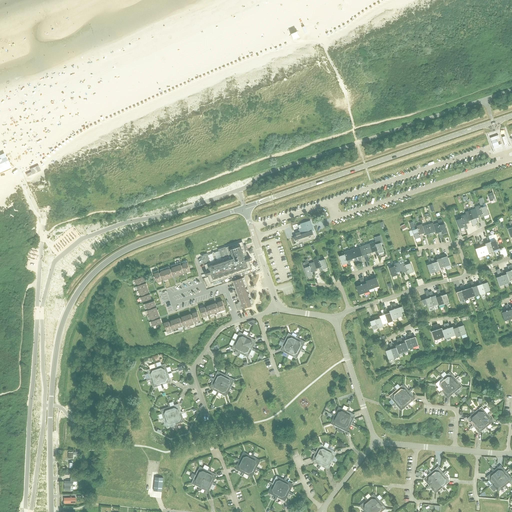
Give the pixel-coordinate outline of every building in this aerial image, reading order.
[(297,32),(291,34),(294,40),(297,39),(299,38),(297,32)] [(0,155),(0,171),(10,167),(9,167),(7,161),(5,157),(4,154),(0,155)] [(31,172),(26,174),(27,177),(32,175),(41,171),(38,166),(32,168),(30,169),(31,172)] [(482,197),(478,199),(480,205),(484,216),(489,215),(486,206),(483,207),(483,204),(482,203),(484,203),(482,197)] [(480,205),(475,207),(475,209),(476,209),(478,216),(478,215),(481,215),(482,217),(484,216),(480,205)] [(475,209),(470,210),(474,222),(475,224),(477,223),(477,221),(476,218),(479,217),(478,215),(478,216),(476,209),(475,209)] [(470,210),(465,212),(466,214),(468,221),(471,220),(473,224),(475,224),(474,222),(470,210)] [(459,219),(456,220),(459,229),(465,227),(461,216),(458,216),(459,219)] [(441,219),(438,221),(438,223),(442,234),(448,233),(445,224),(443,224),(441,219)] [(296,243),(315,237),(310,221),(300,224),(302,230),(299,231),(299,232),(295,234),(296,236),(294,237),(296,243)] [(415,229),(412,230),(415,239),(420,237),(417,226),(415,223),(413,223),(414,227),(415,229)] [(432,223),(427,224),(431,236),(434,235),(433,232),(435,232),(436,232),(433,225),(432,223)] [(433,225),(436,232),(435,232),(436,234),(439,233),(440,235),(439,235),(440,238),(443,237),(442,234),(438,223),(433,225)] [(422,226),(425,233),(424,233),(425,235),(428,234),(429,237),(431,236),(427,224),(422,226)] [(491,235),(488,236),(488,237),(489,239),(493,251),(499,249),(496,240),(494,235),(493,234),(491,235)] [(380,235),(374,237),(375,241),(375,242),(379,253),(384,251),(381,242),(382,242),(380,235)] [(488,252),(493,251),(489,239),(488,237),(486,237),(488,243),(485,244),(486,246),(486,245),(488,252)] [(212,283),(213,285),(221,282),(223,283),(225,281),(224,279),(227,277),(227,278),(228,277),(232,276),(233,279),(235,280),(244,277),(245,275),(244,272),(245,271),(245,272),(246,271),(250,270),(251,268),(249,261),(251,260),(250,257),(248,258),(246,253),(246,252),(246,253),(245,251),(244,251),(245,249),(242,242),(241,242),(234,244),(233,244),(229,245),(228,247),(226,248),(224,247),(219,249),(218,251),(219,251),(214,252),(212,251),(212,253),(207,255),(205,254),(202,255),(201,257),(207,272),(204,273),(205,276),(208,275),(210,282),(212,283)] [(375,242),(370,243),(372,252),(375,251),(377,256),(379,255),(379,253),(375,242)] [(482,242),(479,242),(480,245),(484,256),(489,254),(488,252),(486,245),(486,246),(483,246),(482,242)] [(370,243),(364,245),(368,256),(371,256),(370,253),(372,252),(370,243)] [(364,245),(359,247),(362,255),(364,255),(366,262),(369,261),(368,257),(368,256),(364,245)] [(484,256),(480,245),(478,246),(478,248),(476,249),(479,258),(484,256)] [(359,247),(354,248),(358,260),(359,264),(362,263),(360,259),(359,256),(362,255),(359,247)] [(354,248),(349,250),(352,259),(355,258),(356,261),(356,263),(358,262),(358,260),(354,248)] [(349,250),(344,252),(348,263),(349,266),(351,265),(350,262),(350,261),(352,260),(352,259),(349,250)] [(342,255),(339,256),(342,265),(348,263),(344,252),(341,253),(342,255)] [(443,254),(441,255),(445,267),(450,265),(447,256),(444,257),(443,254)] [(445,267),(441,255),(439,256),(439,258),(437,259),(437,261),(440,268),(445,267)] [(321,257),(318,258),(322,269),(327,268),(325,259),(322,260),(321,257)] [(435,272),(432,261),(430,257),(428,258),(430,264),(427,265),(430,274),(435,272)] [(316,269),(319,268),(320,270),(320,272),(323,272),(322,270),(322,269),(318,258),(313,260),(314,262),(316,269)] [(437,261),(435,262),(433,258),(431,258),(432,260),(432,261),(435,272),(441,270),(440,268),(437,261)] [(307,267),(304,268),(307,277),(313,275),(309,263),(307,259),(305,259),(306,264),(307,267)] [(403,259),(398,261),(399,262),(399,264),(401,271),(402,273),(405,272),(406,274),(408,274),(404,262),(403,259)] [(392,267),(389,268),(392,277),(397,275),(393,264),(392,261),(390,261),(391,264),(392,267)] [(407,261),(404,262),(408,274),(413,272),(411,263),(408,264),(407,261)] [(182,265),(183,268),(184,268),(185,273),(190,271),(187,262),(182,264),(183,265),(182,265)] [(314,262),(309,263),(313,275),(315,274),(314,271),(317,271),(316,269),(314,262)] [(399,262),(393,264),(397,275),(400,274),(399,272),(401,271),(399,264),(399,262)] [(172,269),(171,269),(172,272),(173,272),(174,276),(179,275),(176,266),(171,268),(172,269)] [(504,284),(501,273),(500,271),(499,268),(496,270),(498,274),(499,276),(497,277),(499,286),(504,284)] [(168,278),(165,270),(160,271),(161,272),(160,273),(161,276),(162,276),(163,280),(168,278)] [(509,281),(507,274),(504,275),(503,270),(500,271),(501,273),(504,284),(510,283),(509,281)] [(138,285),(141,284),(140,283),(145,281),(143,276),(135,279),(136,284),(137,284),(138,285)] [(372,276),(370,277),(374,288),(379,286),(376,278),(373,279),(372,276)] [(361,282),(364,293),(369,292),(369,290),(366,283),(365,284),(362,277),(359,278),(361,282)] [(374,288),(370,277),(367,278),(368,280),(366,281),(366,283),(369,290),(374,288)] [(234,287),(243,283),(241,278),(232,281),(234,287)] [(484,280),(481,281),(485,293),(490,291),(487,282),(485,283),(484,280)] [(480,294),(477,285),(474,286),(474,284),(473,281),(470,282),(475,296),(480,294)] [(480,285),(477,285),(480,294),(485,293),(481,281),(479,282),(480,285)] [(364,293),(361,282),(358,283),(359,285),(356,286),(359,295),(364,293)] [(475,296),(470,282),(468,282),(469,285),(469,288),(467,289),(470,298),(475,296)] [(243,283),(234,287),(235,290),(234,290),(235,294),(236,293),(236,292),(245,289),(243,283)] [(470,298),(467,289),(464,290),(463,285),(460,286),(461,288),(464,296),(465,299),(470,298)] [(149,292),(147,287),(139,290),(140,295),(141,295),(141,296),(145,294),(144,294),(149,292)] [(464,296),(461,288),(458,289),(459,291),(457,292),(459,301),(465,299),(464,296)] [(236,292),(236,293),(237,296),(236,296),(237,298),(238,298),(238,297),(247,294),(245,289),(236,292)] [(424,298),(422,299),(423,305),(426,304),(428,308),(433,306),(430,295),(429,295),(427,290),(424,291),(426,297),(424,298)] [(432,291),(428,293),(429,295),(430,295),(433,306),(438,304),(439,304),(436,297),(436,295),(433,296),(432,291)] [(443,292),(440,293),(444,304),(449,302),(446,294),(444,295),(443,292)] [(249,300),(247,294),(238,297),(238,298),(237,298),(237,300),(238,299),(239,303),(240,303),(249,300)] [(148,309),(151,308),(151,307),(155,305),(153,300),(145,303),(147,308),(148,308),(148,309)] [(251,306),(249,300),(240,303),(239,303),(235,304),(237,310),(250,306),(251,306)] [(215,303),(211,305),(214,313),(218,312),(218,311),(219,311),(218,307),(217,308),(215,303)] [(395,303),(393,304),(393,305),(394,306),(398,318),(403,316),(402,313),(400,307),(397,308),(395,303)] [(398,318),(394,306),(393,305),(391,305),(392,310),(389,311),(390,312),(392,319),(398,318)] [(208,314),(207,311),(206,311),(204,307),(200,308),(203,317),(207,316),(207,315),(208,314)] [(510,320),(506,308),(504,309),(505,312),(502,312),(505,321),(510,320)] [(390,312),(387,313),(386,309),(383,310),(388,323),(393,321),(392,319),(390,312)] [(388,323),(383,310),(381,310),(382,315),(380,316),(380,318),(383,325),(383,324),(388,323)] [(190,314),(186,315),(189,324),(193,322),(193,321),(194,321),(193,318),(191,318),(190,314)] [(377,316),(374,317),(378,328),(383,326),(383,324),(383,325),(380,318),(378,318),(377,316)] [(183,325),(182,322),(181,322),(179,317),(175,319),(178,327),(182,326),(182,325),(183,325)] [(378,328),(374,317),(372,318),(373,320),(370,321),(373,330),(378,328)] [(172,328),(171,325),(170,326),(168,321),(163,323),(166,331),(171,330),(171,329),(172,328)] [(453,328),(456,335),(455,335),(456,337),(461,335),(458,324),(457,324),(457,322),(454,323),(456,327),(453,328)] [(448,323),(446,324),(447,326),(450,337),(455,335),(456,335),(453,328),(453,326),(450,327),(448,323)] [(460,323),(458,324),(461,335),(467,334),(464,325),(461,326),(460,323)] [(437,324),(435,325),(436,327),(439,338),(444,337),(445,339),(444,337),(445,337),(442,330),(442,328),(439,329),(438,326),(437,324)] [(434,330),(431,331),(434,340),(439,338),(436,327),(435,325),(433,326),(433,328),(434,330)] [(243,345),(249,333),(248,332),(247,336),(242,333),(240,334),(243,345)] [(418,346),(415,337),(412,338),(411,332),(408,332),(409,336),(413,347),(418,346)] [(249,333),(243,345),(254,341),(254,339),(249,337),(250,333),(249,333)] [(243,345),(240,334),(238,335),(235,339),(232,338),(232,339),(243,345)] [(291,334),(289,335),(292,346),(298,334),(297,334),(296,337),(291,334)] [(299,335),(298,334),(292,346),(303,342),(302,340),(297,338),(299,335)] [(292,346),(289,335),(287,336),(284,341),(281,339),(281,340),(292,346)] [(413,347),(409,336),(407,337),(408,339),(405,340),(406,342),(408,349),(413,347)] [(398,354),(399,354),(404,353),(400,341),(399,338),(396,339),(398,345),(395,346),(396,347),(398,354)] [(400,341),(404,353),(409,351),(408,349),(406,342),(403,343),(401,338),(399,338),(400,341)] [(243,345),(232,339),(231,340),(235,341),(232,346),(233,348),(243,345)] [(292,346),(281,340),(280,341),(283,342),(281,347),(282,349),(292,346)] [(255,343),(254,341),(243,345),(255,350),(256,350),(252,348),(255,343)] [(303,342),(292,346),(304,352),(304,351),(301,349),(304,344),(303,342)] [(393,348),(393,346),(392,343),(389,344),(390,346),(394,358),(399,356),(399,354),(398,354),(396,347),(393,348)] [(238,356),(243,345),(233,348),(234,350),(238,353),(237,356),(238,356)] [(247,355),(243,345),(238,356),(239,357),(240,353),(245,356),(247,355)] [(255,350),(243,345),(247,355),(249,355),(252,350),(255,351),(255,350)] [(286,357),(292,346),(282,349),(282,351),(283,352),(282,355),(286,357)] [(296,356),(292,346),(286,357),(287,358),(288,356),(289,355),(293,357),(294,357),(296,356)] [(304,352),(292,346),(296,356),(298,356),(300,351),(304,352)] [(394,358),(390,346),(388,347),(389,350),(386,351),(389,360),(394,358)] [(154,364),(149,366),(150,369),(149,371),(152,372),(159,376),(155,363),(154,364)] [(156,363),(155,363),(159,376),(164,366),(162,365),(157,366),(156,363)] [(166,367),(164,366),(159,376),(171,372),(171,371),(168,372),(166,367)] [(159,376),(149,371),(148,373),(150,378),(146,379),(147,380),(159,376)] [(171,372),(159,376),(169,381),(170,379),(168,374),(172,373),(171,372)] [(222,384),(228,372),(227,372),(225,375),(220,372),(218,373),(222,384)] [(229,372),(228,372),(222,384),(233,380),(232,378),(227,376),(229,372)] [(222,384),(218,373),(216,374),(214,378),(211,377),(210,378),(222,384)] [(449,385),(450,374),(447,374),(443,377),(441,374),(440,375),(449,385)] [(450,374),(449,385),(459,377),(458,376),(455,378),(452,374),(450,374)] [(438,382),(437,384),(449,385),(440,375),(440,376),(442,378),(438,382)] [(154,386),(159,376),(147,380),(147,381),(150,380),(152,385),(154,386)] [(163,388),(159,376),(154,386),(156,387),(161,385),(162,388),(163,388)] [(169,381),(159,376),(163,388),(164,388),(163,385),(168,383),(169,381)] [(459,377),(449,385),(460,386),(460,384),(457,380),(459,377)] [(222,384),(210,378),(210,379),(213,380),(211,385),(211,387),(222,384)] [(233,380),(222,384),(234,389),(231,387),(233,382),(233,380)] [(216,395),(222,384),(211,387),(212,389),(217,392),(215,395),(216,395)] [(225,394),(222,384),(216,395),(217,396),(219,393),(223,395),(225,394)] [(233,390),(234,389),(222,384),(225,394),(227,394),(230,389),(233,390)] [(449,385),(437,384),(437,386),(441,390),(438,393),(439,393),(449,385)] [(449,385),(439,393),(439,394),(442,392),(445,396),(448,396),(449,385)] [(449,385),(448,396),(450,396),(454,393),(456,396),(457,395),(449,385)] [(460,386),(449,385),(457,395),(458,394),(455,392),(460,388),(460,386)] [(394,387),(402,397),(403,386),(401,386),(397,389),(394,387)] [(403,386),(402,397),(412,389),(411,388),(409,390),(405,386),(403,386)] [(391,394),(391,396),(402,397),(394,387),(393,388),(395,391),(391,394)] [(412,389),(402,397),(413,398),(413,396),(410,392),(413,390),(412,389)] [(391,396),(391,398),(394,402),(391,405),(392,406),(402,397),(391,396)] [(402,397),(392,406),(393,406),(395,404),(399,408),(401,408),(402,397)] [(402,397),(401,408),(403,409),(407,405),(410,408),(410,407),(402,397)] [(413,398),(402,397),(410,407),(411,407),(409,404),(413,400),(413,398)] [(172,416),(168,403),(167,404),(168,407),(163,409),(162,411),(172,416)] [(172,416),(177,406),(175,405),(170,406),(169,403),(168,403),(172,416)] [(179,407),(177,406),(172,416),(185,412),(184,411),(181,412),(179,407)] [(343,419),(349,408),(348,407),(346,410),(341,408),(339,409),(343,419)] [(349,408),(343,419),(353,416),(353,414),(348,411),(349,408)] [(480,420),(481,409),(479,408),(475,412),(473,409),(472,410),(480,420)] [(343,419),(339,409),(337,409),(335,414),(331,413),(343,419)] [(483,409),(481,409),(480,420),(490,412),(490,411),(487,413),(483,409)] [(469,417),(469,419),(480,420),(472,410),(471,410),(473,413),(469,417)] [(172,416),(162,411),(161,413),(163,418),(160,419),(160,420),(172,416)] [(185,412),(172,416),(182,421),(183,419),(182,414),(185,412)] [(491,412),(490,412),(480,420),(491,421),(491,419),(488,415),(491,412)] [(343,419),(331,413),(331,414),(334,416),(331,421),(332,423),(343,419)] [(172,416),(160,420),(160,421),(164,420),(165,425),(167,426),(172,416)] [(172,416),(167,426),(169,427),(174,425),(175,428),(176,428),(172,416)] [(181,423),(182,421),(172,416),(176,428),(177,428),(176,424),(181,423)] [(354,418),(353,416),(343,419),(354,425),(355,424),(352,423),(354,418)] [(337,431),(343,419),(332,423),(333,425),(338,427),(336,430),(337,431)] [(346,430),(343,419),(337,431),(338,431),(339,428),(344,431),(346,430)] [(354,426),(354,425),(343,419),(346,430),(348,429),(351,424),(354,426)] [(480,420),(469,419),(469,421),(472,425),(469,427),(470,428),(480,420)] [(480,420),(470,428),(471,429),(473,427),(477,431),(479,431),(480,420)] [(488,430),(480,420),(479,431),(481,431),(485,428),(488,430)] [(491,423),(491,421),(480,420),(488,430),(489,429),(487,426),(491,423)] [(322,445),(320,446),(324,457),(330,445),(329,445),(327,448),(322,445)] [(331,446),(330,445),(324,457),(334,453),(334,451),(331,450),(329,449),(330,447),(331,446)] [(324,457),(320,446),(318,447),(316,452),(313,450),(312,451),(324,457)] [(324,457),(312,451),(312,452),(315,453),(312,458),(313,460),(324,457)] [(248,465),(253,453),(253,452),(251,456),(246,453),(244,454),(248,465)] [(254,453),(253,453),(248,465),(258,461),(258,459),(253,457),(254,453)] [(334,453),(324,457),(335,463),(336,462),(333,460),(335,455),(334,453)] [(248,465),(244,454),(242,455),(240,459),(236,458),(236,459),(248,465)] [(324,457),(313,460),(314,462),(319,465),(317,468),(318,468),(324,457)] [(324,457),(318,468),(319,469),(320,466),(325,468),(327,467),(324,457)] [(335,463),(324,457),(327,467),(329,467),(332,462),(335,463)] [(248,465),(236,459),(236,460),(239,461),(236,466),(237,468),(248,465)] [(259,463),(258,461),(248,465),(259,470),(260,469),(256,468),(259,463)] [(248,465),(237,468),(238,470),(242,473),(241,476),(242,476),(248,465)] [(248,465),(242,476),(247,478),(248,476),(249,476),(251,475),(248,465)] [(259,470),(248,465),(251,475),(253,475),(256,470),(259,471),(259,470)] [(203,468),(200,468),(204,479),(210,467),(209,467),(207,470),(203,468)] [(210,467),(204,479),(215,475),(214,473),(209,471),(211,468),(210,467)] [(499,478),(500,467),(498,467),(494,470),(492,468),(491,468),(499,478)] [(502,467),(500,467),(499,478),(509,470),(509,469),(506,471),(502,467)] [(193,472),(192,473),(204,479),(200,468),(198,469),(195,468),(193,472)] [(436,480),(437,469),(435,468),(431,472),(429,469),(428,470),(436,480)] [(499,478),(491,468),(490,469),(492,472),(488,475),(488,477),(499,478)] [(440,469),(437,469),(436,480),(446,472),(446,471),(443,473),(440,469)] [(425,477),(425,479),(436,480),(428,470),(427,470),(430,473),(425,477)] [(510,471),(509,470),(499,478),(510,479),(511,477),(507,473),(510,471)] [(447,472),(446,472),(436,480),(448,481),(448,479),(444,475),(447,472)] [(192,473),(190,478),(193,479),(193,480),(193,483),(204,479),(192,473)] [(215,475),(204,479),(216,485),(216,484),(213,482),(215,478),(215,475)] [(281,488),(286,477),(285,476),(284,479),(279,477),(277,478),(281,488)] [(155,477),(153,491),(161,492),(163,478),(155,477)] [(287,477),(286,477),(281,488),(291,485),(291,483),(286,480),(287,477)] [(499,478),(488,477),(488,479),(491,483),(489,486),(499,478)] [(70,481),(65,481),(64,490),(70,490),(71,490),(71,486),(73,486),(73,481),(77,481),(77,478),(73,478),(71,478),(71,481),(70,481)] [(281,488),(277,478),(275,478),(272,483),(269,482),(269,483),(281,488)] [(498,489),(499,478),(489,486),(490,487),(493,491),(496,489),(498,489)] [(499,478),(498,489),(500,490),(505,486),(507,489),(507,488),(499,478)] [(511,479),(510,479),(499,478),(508,488),(506,485),(509,482),(510,483),(511,483),(511,479)] [(204,479),(193,483),(194,485),(199,487),(197,490),(198,491),(204,479)] [(204,479),(198,491),(199,491),(201,488),(205,490),(208,490),(204,479)] [(216,485),(204,479),(208,490),(210,489),(212,484),(215,486),(216,485)] [(436,480),(425,479),(425,481),(428,485),(426,487),(426,488),(436,480)] [(436,480),(426,488),(427,489),(430,487),(433,491),(435,491),(436,480)] [(436,480),(435,491),(437,491),(442,488),(444,490),(445,490),(436,480)] [(448,481),(436,480),(445,490),(445,489),(443,487),(447,483),(448,481)] [(281,488),(269,483),(268,483),(272,485),(269,490),(270,492),(281,488)] [(291,485),(281,488),(292,494),(293,493),(289,492),(292,487),(291,485)] [(275,500),(281,488),(270,492),(271,494),(275,496),(274,500),(275,500)] [(281,488),(275,500),(276,500),(277,497),(282,500),(284,499),(281,488)] [(292,494),(281,488),(284,499),(286,498),(289,494),(292,495),(292,494)] [(373,507),(374,496),(371,495),(371,496),(369,497),(367,499),(366,498),(365,496),(364,497),(373,507)] [(374,496),(373,507),(383,499),(382,498),(379,500),(376,496),(374,496)] [(362,504),(361,506),(373,507),(364,497),(364,498),(366,500),(362,504)] [(383,499),(373,507),(384,508),(384,506),(381,502),(383,499)]
